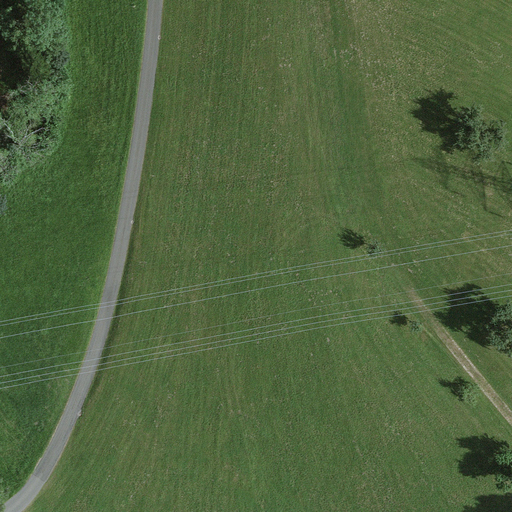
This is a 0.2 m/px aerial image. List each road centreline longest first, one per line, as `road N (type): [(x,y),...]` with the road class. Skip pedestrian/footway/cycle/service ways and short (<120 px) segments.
road 1 (residential): [(8,511),(31,492),(63,434),(95,348),(137,157),(154,0)]
road 2 (track): [(413,293),(511,420)]
